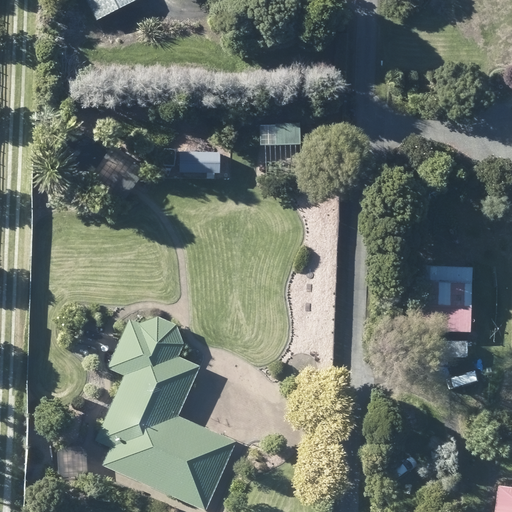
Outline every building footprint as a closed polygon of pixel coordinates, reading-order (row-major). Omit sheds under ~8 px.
[(84,0),(97,23),(141,0),(140,0),(84,0)] [(258,147),(299,148),(299,126),(259,126),(258,147)] [(299,150),(259,150),(260,182),(267,182),(267,162),(300,161),(299,150)] [(132,193),(135,188),(143,176),(141,168),(116,151),(108,153),(91,177),(94,184),(119,201),(127,200),(132,193)] [(184,153),(183,175),(201,176),(201,181),(228,182),(230,156),(184,153)] [(469,335),(471,281),(471,270),(419,268),(417,333),(469,335)] [(177,419),(199,368),(177,359),(182,348),(174,328),(156,320),(137,327),(129,323),(122,339),(116,352),(108,371),(124,378),(95,443),(110,450),(103,467),(204,511),(234,444),(177,419)] [(78,339),(85,343),(93,342),(98,335),(96,327),(90,323),(81,324),(76,330),(78,339)] [(83,478),(83,476),(80,448),(79,448),(59,450),(62,480),(83,478)] [(511,511),(511,490),(498,488),(494,511),(511,511)]
